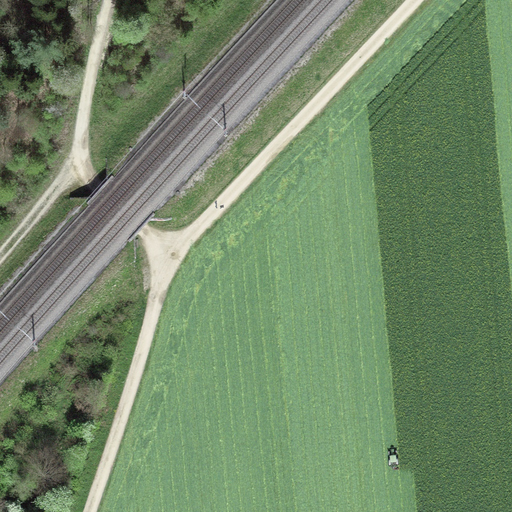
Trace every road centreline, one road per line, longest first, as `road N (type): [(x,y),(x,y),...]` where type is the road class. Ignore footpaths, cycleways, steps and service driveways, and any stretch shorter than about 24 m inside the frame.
road 1 (track): [(410,0),(164,253)]
road 2 (track): [(164,253),(80,163),(92,66),(113,0)]
road 3 (track): [(83,511),(164,253)]
